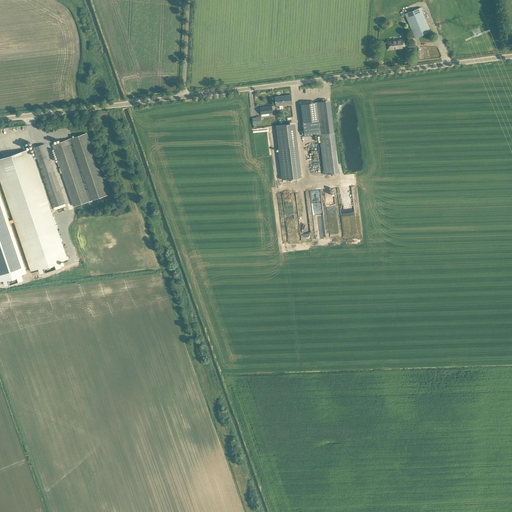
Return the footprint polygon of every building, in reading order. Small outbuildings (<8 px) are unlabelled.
[(420,7),(405,14),(415,38),(429,32),(430,35),(433,34),(431,30),(430,30),(420,7)] [(387,42),(388,45),(388,50),(402,48),(402,45),(407,44),(406,38),(396,39),(396,41),(387,42)] [(275,97),(276,106),(292,104),(291,95),(275,97)] [(316,102),(301,104),(304,123),(303,123),(305,136),(320,134),(326,174),(363,169),(353,97),(316,102)] [(273,113),(272,106),(260,107),(261,114),(273,113)] [(293,129),(277,131),(283,180),(299,178),(293,129)] [(53,144),(55,149),(74,206),(107,195),(86,133),(71,138),(71,139),(69,140),(68,139),(53,144)] [(65,204),(54,172),(46,149),(45,144),(34,148),(35,152),(43,175),(54,207),(65,204)] [(67,259),(54,219),(30,149),(0,158),(0,179),(13,219),(14,222),(31,271),(41,268),(43,273),(59,268),(57,263),(67,259)] [(0,194),(0,281),(5,280),(7,285),(21,281),(20,275),(27,273),(10,223),(14,222),(13,219),(9,221),(0,194)]
